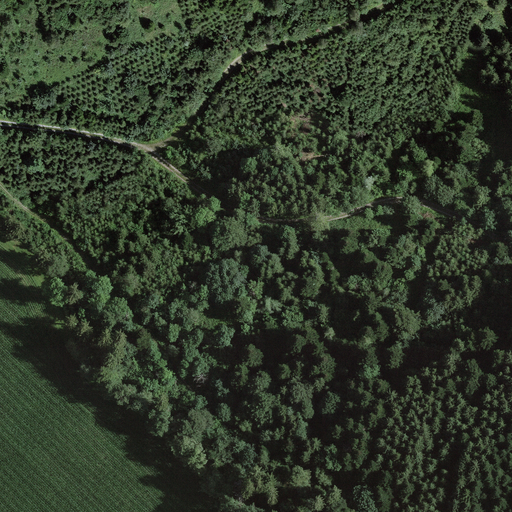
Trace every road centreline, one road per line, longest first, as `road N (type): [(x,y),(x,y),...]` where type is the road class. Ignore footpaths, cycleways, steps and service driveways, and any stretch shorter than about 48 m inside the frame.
road 1 (track): [(0,185),(45,219),(206,407),(354,511)]
road 2 (track): [(390,0),(240,57),(189,124),(148,151),(0,120)]
road 3 (track): [(511,254),(460,216),(419,201),(282,221),(241,217),(148,151)]
